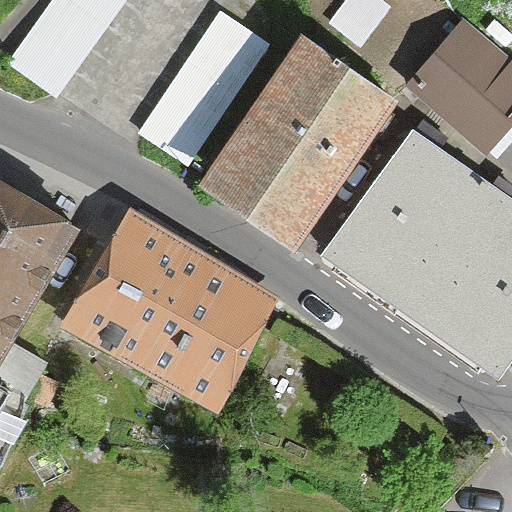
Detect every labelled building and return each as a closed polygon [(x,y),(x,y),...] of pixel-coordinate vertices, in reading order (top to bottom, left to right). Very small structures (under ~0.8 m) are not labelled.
[(126,0),(53,0),(7,63),(55,98),(126,0)] [(223,13),(141,132),(190,165),(272,47),(223,13)] [(463,25),(435,57),(504,116),(511,106),(511,62),(510,65),(463,25)] [(299,38),(198,187),(293,251),(394,102),(299,38)] [(435,57),(408,89),(486,157),(511,127),(511,123),(504,116),(435,57)] [(511,201),(411,131),(322,257),(499,380),(511,361),(511,201)] [(79,231),(0,183),(0,363),(11,344),(79,231)] [(130,210),(63,327),(217,415),(283,298),(130,210)] [(11,344),(0,363),(0,386),(27,402),(48,365),(11,344)] [(0,448),(27,402),(0,386),(0,448)]
